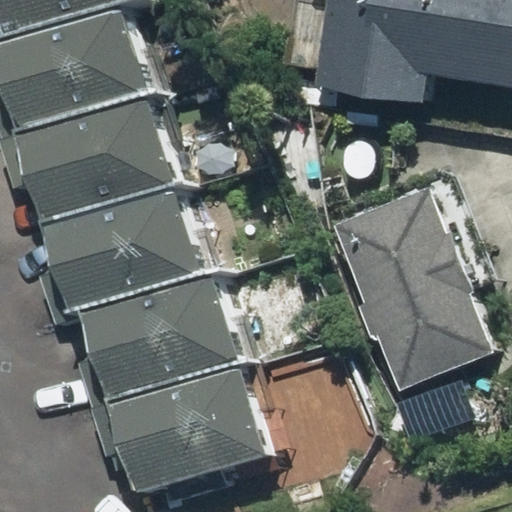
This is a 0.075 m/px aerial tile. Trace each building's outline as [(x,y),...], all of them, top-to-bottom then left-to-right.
[(28,0),(38,41),(172,7),(170,0),(28,0)] [(511,0),(361,0),(349,85),(460,101),(465,66),(511,72),(511,0)] [(61,129),(194,95),(172,7),(38,41),(61,129)] [(83,214),(216,180),(194,95),(61,129),(83,214)] [(511,281),(474,169),(366,205),(427,385),(511,356),(511,281)] [(127,301),(240,272),(216,180),(83,214),(106,306),(127,301)] [(240,272),(127,301),(130,315),(151,397),(283,364),(258,267),(240,272)] [(283,364),(151,397),(174,486),(305,452),(283,364)]
